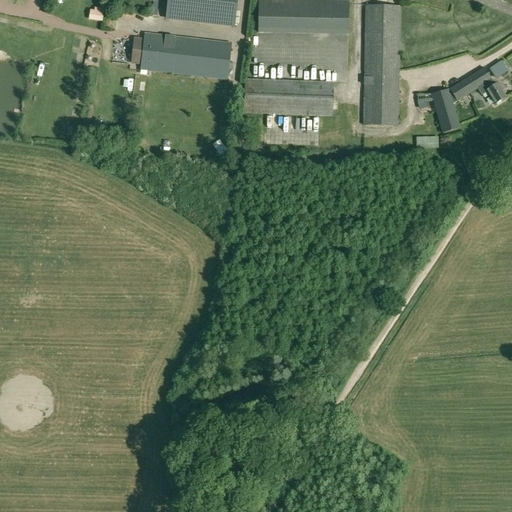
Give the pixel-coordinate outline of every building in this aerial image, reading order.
[(169,0),(167,19),(233,27),(236,0),(169,0)] [(259,33),(349,35),(349,2),(259,0),(259,33)] [(364,126),(398,127),(400,7),(366,6),(364,126)] [(91,11),(89,19),(102,21),(103,10),(95,9),(95,12),(91,11)] [(144,40),(136,39),(136,40),(133,63),(142,64),(141,71),(228,81),(229,72),(232,43),(145,33),(144,40)] [(271,67),(273,60),(264,57),(261,64),(271,67)] [(306,68),(311,61),(307,58),(302,66),(306,68)] [(508,72),(501,62),(489,70),(496,80),(508,72)] [(439,124),(442,133),(459,128),(452,104),(478,89),(482,95),(487,92),(495,104),(505,98),(501,90),(498,84),(494,86),(491,81),(492,80),(484,68),(450,89),(431,95),(436,113),(439,124)] [(319,69),(319,72),(315,72),(314,79),(329,79),(330,69),(319,69)] [(333,83),(246,80),(243,114),(333,117),(333,83)] [(422,115),(436,113),(431,95),(417,96),(418,102),(422,115)] [(346,124),(357,120),(355,115),(344,119),(346,124)] [(91,127),(101,133),(105,125),(96,119),(91,127)] [(384,149),(384,133),(362,133),(362,149),(384,149)] [(413,145),(435,146),(435,135),(413,134),(413,145)] [(408,148),(407,135),(384,136),(385,149),(408,148)]
